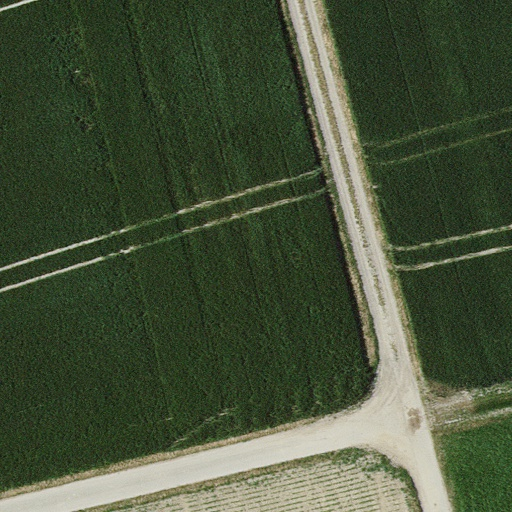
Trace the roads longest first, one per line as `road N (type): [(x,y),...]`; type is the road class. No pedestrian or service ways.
road 1 (track): [(296,0),(410,414)]
road 2 (track): [(8,511),(410,414)]
